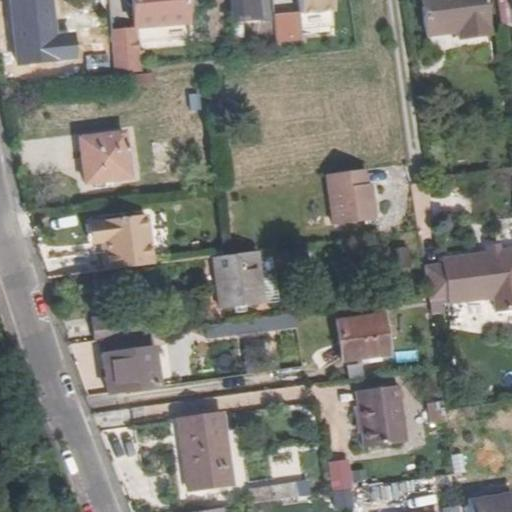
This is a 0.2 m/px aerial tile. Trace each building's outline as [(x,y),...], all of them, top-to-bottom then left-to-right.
[(12,0),(17,44),(53,40),(48,0),(12,0)] [(179,0),(126,0),(129,28),(182,21),(179,0)] [(230,0),(231,12),(261,10),(259,0),(230,0)] [(297,0),(298,14),(332,10),(331,0),(297,0)] [(485,0),(420,0),(423,30),(456,27),(457,33),(489,30),(485,0)] [(511,22),(511,0),(498,0),(501,24),(511,22)] [(129,22),(108,24),(113,74),(134,72),(129,22)] [(63,49),(92,46),(89,24),(61,27),(63,49)] [(128,179),(122,132),(77,138),(83,185),(128,179)] [(376,224),(370,185),(367,185),(364,171),(325,176),(333,229),(376,224)] [(150,267),(142,217),(90,224),(93,246),(102,245),(106,272),(150,267)] [(490,285),(493,306),(511,302),(511,241),(438,250),(439,255),(420,258),(425,288),(443,285),(443,291),(490,285)] [(256,254),(228,257),(211,259),(217,309),(262,305),(256,254)] [(384,319),(339,324),(344,364),(389,358),(384,319)] [(156,388),(148,335),(98,342),(106,394),(156,388)] [(358,424),(401,418),(396,388),(358,393),(361,409),(356,410),(358,424)] [(427,402),(429,423),(444,421),(442,400),(427,402)] [(222,443),(218,418),(218,414),(166,423),(170,450),(222,443)] [(401,418),(358,424),(362,450),(405,445),(401,418)] [(222,443),(170,450),(178,505),(208,501),(207,492),(228,489),(222,443)] [(295,498),(293,481),(245,487),(248,505),(295,498)] [(333,494),(346,492),(345,483),(332,485),(333,494)] [(333,494),(332,494),(334,511),(351,509),(349,492),(346,492),(333,494)] [(511,511),(511,499),(469,506),(469,511),(511,511)]
